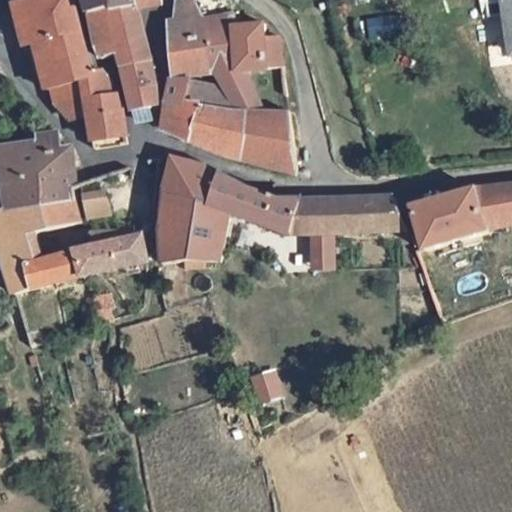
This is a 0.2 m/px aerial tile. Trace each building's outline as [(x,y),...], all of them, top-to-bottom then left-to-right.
[(22,0),(33,42),(26,43),(37,82),(42,81),(47,94),(63,112),(80,108),(83,114),(114,106),(106,86),(99,87),(93,73),(82,71),(64,0),(22,0)] [(103,13),(139,13),(135,0),(81,0),(85,13),(103,13)] [(135,0),(139,13),(160,9),(157,0),(135,0)] [(229,113),(226,100),(198,18),(191,0),(186,0),(178,2),(178,24),(172,28),(172,80),(188,87),(191,111),(229,113)] [(497,1),(478,2),(479,36),(499,35),(497,1)] [(85,13),(95,50),(109,51),(103,13),(85,13)] [(151,58),(139,13),(103,13),(109,51),(113,63),(151,58)] [(198,18),(226,100),(250,98),(241,62),(277,54),(270,33),(260,34),(258,30),(253,31),(240,32),(235,22),(225,23),(223,13),(198,18)] [(414,14),(378,27),(383,41),(419,30),(414,14)] [(235,22),(240,32),(253,31),(250,20),(235,22)] [(150,99),(151,58),(113,63),(126,102),(150,99)] [(188,87),(172,80),(162,134),(221,157),(229,113),(191,111),(188,87)] [(250,98),(226,100),(229,113),(221,157),(297,159),(287,94),(250,98)] [(88,139),(120,131),(114,106),(83,114),(81,115),(88,139)] [(0,147),(0,166),(25,163),(16,144),(0,147)] [(0,166),(0,170),(15,219),(82,194),(72,162),(62,163),(61,158),(59,154),(57,151),(43,153),(44,160),(25,163),(0,166)] [(179,173),(174,177),(169,229),(169,237),(168,256),(170,275),(226,268),(223,228),(271,228),(424,227),(416,201),(413,191),(281,193),(248,190),(179,173)] [(511,183),(433,196),(431,190),(413,191),(416,201),(425,200),(434,240),(511,224),(511,183)] [(109,185),(86,190),(89,223),(119,219),(109,185)] [(104,276),(151,269),(149,234),(141,235),(138,226),(123,227),(107,229),(96,232),(99,248),(33,262),(26,233),(80,221),(82,194),(15,219),(0,217),(0,262),(7,299),(104,276)] [(275,372),(256,378),(262,402),(281,396),(275,372)]
